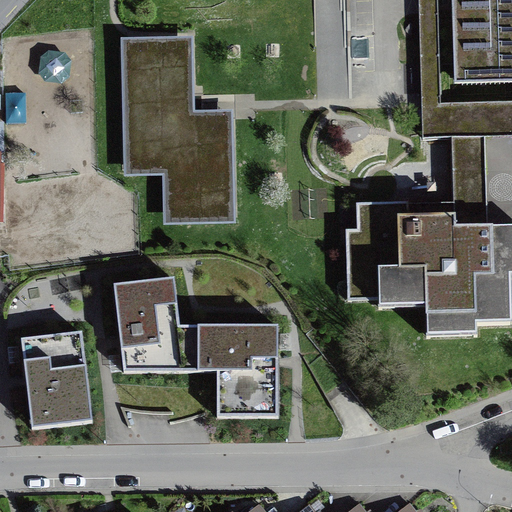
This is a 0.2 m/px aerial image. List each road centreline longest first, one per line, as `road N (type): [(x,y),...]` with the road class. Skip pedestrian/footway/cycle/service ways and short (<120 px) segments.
road 1 (residential): [(376,465),(0,472)]
road 2 (residential): [(511,417),(376,465)]
